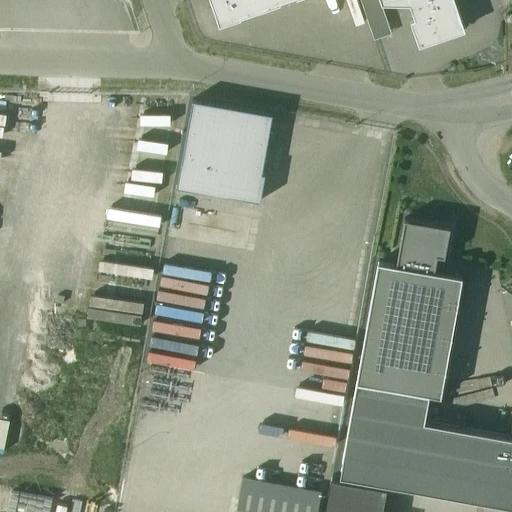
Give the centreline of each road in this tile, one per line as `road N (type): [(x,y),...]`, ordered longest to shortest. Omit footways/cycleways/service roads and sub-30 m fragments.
road 1 (unknown): [(385,100),(378,151),(361,179),(268,255),(242,422)]
road 2 (unclassified): [(450,111),(179,66)]
road 3 (unclassified): [(179,66),(0,61)]
road 4 (unclassified): [(450,111),(461,160),(485,194),(511,213)]
